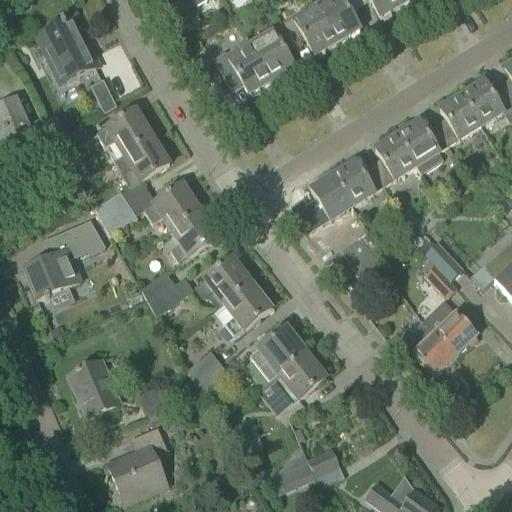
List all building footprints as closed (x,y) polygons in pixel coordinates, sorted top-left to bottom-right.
[(208,0),(174,0),(183,15),(194,9),(195,11),(206,4),(205,2),(208,0)] [(329,6),(316,14),(337,48),(359,35),(348,17),(359,11),(352,0),(331,0),(327,3),(329,6)] [(352,0),(359,11),(369,4),(380,23),(402,10),(396,0),(352,0)] [(396,0),(402,10),(419,0),(396,0)] [(291,20),(279,26),(293,49),(303,43),(314,62),(337,48),(316,14),(303,22),(301,18),(292,23),(291,20)] [(60,29),(35,41),(35,42),(41,40),(42,43),(40,44),(55,74),(53,74),(52,73),(51,74),(59,90),(94,73),(99,70),(90,51),(86,53),(83,55),(76,41),(79,40),(71,24),(63,27),(62,24),(59,26),(60,29)] [(279,26),(246,45),(271,87),(294,74),(283,55),(293,49),(279,26)] [(224,56),(212,63),(227,88),(238,82),(249,100),(271,87),(246,45),(245,43),(234,50),(237,54),(226,60),(224,56)] [(509,83),(498,89),(511,110),(511,68),(503,74),(509,83)] [(483,87),(461,100),(480,131),(502,118),(502,117),(511,111),(511,110),(498,89),(488,95),(483,87)] [(94,89),(90,91),(94,98),(104,119),(116,112),(106,92),(97,96),(94,89)] [(444,123),(434,129),(448,151),(458,145),(480,131),(461,100),(439,114),(444,123)] [(0,111),(0,177),(38,162),(15,106),(0,111)] [(135,115),(118,126),(96,139),(104,153),(114,147),(122,160),(152,142),(135,115)] [(56,119),(45,124),(56,146),(66,141),(56,119)] [(419,127),(396,141),(416,172),(422,181),(444,167),(438,157),(448,151),(434,129),(424,136),(419,127)] [(92,144),(84,131),(66,141),(56,146),(64,160),(92,144)] [(416,172),(396,141),(374,154),(380,163),(369,170),(384,191),(394,185),(416,172)] [(152,142),(122,160),(112,166),(129,194),(168,170),(152,142)] [(384,191),(369,170),(359,176),(354,167),(332,181),(352,212),(374,198),(373,198),(384,191)] [(352,212),(332,181),(310,195),(315,203),(305,210),(319,232),(329,225),(330,226),(352,212)] [(181,190),(165,201),(143,216),(152,229),(162,223),(170,236),(199,217),(181,190)] [(102,228),(129,210),(120,196),(94,213),(102,228)] [(129,210),(102,228),(109,241),(137,224),(129,210)] [(199,217),(170,236),(179,249),(169,256),(178,269),(217,244),(199,217)] [(49,263),(23,274),(36,306),(42,303),(43,307),(49,304),(47,301),(79,288),(70,265),(89,257),(92,261),(105,253),(90,226),(43,247),(49,263)] [(511,242),(470,282),(482,295),(492,285),(511,306),(511,242)] [(360,243),(340,255),(341,256),(357,282),(379,269),(360,243)] [(436,248),(424,260),(428,263),(431,267),(449,287),(462,275),(436,248)] [(428,263),(417,273),(424,280),(446,304),(456,294),(449,287),(431,267),(428,263)] [(231,264),(215,276),(194,292),(204,305),(210,305),(217,315),(251,289),(231,264)] [(148,309),(174,290),(164,277),(140,295),(148,309)] [(174,290),(148,309),(156,323),(192,296),(182,283),(174,290)] [(251,289),(217,315),(214,317),(233,343),(270,314),(251,289)] [(481,341),(468,326),(450,305),(427,324),(459,360),(481,341)] [(427,324),(420,331),(405,344),(436,380),(459,360),(427,324)] [(50,334),(54,343),(65,339),(61,330),(50,334)] [(269,387),(307,357),(306,357),(305,358),(285,333),(249,362),(269,387)] [(194,390),(220,370),(210,357),(186,376),(194,390)] [(307,357),(269,387),(289,412),(325,384),(305,359),(307,358),(307,357)] [(101,367),(87,373),(69,380),(87,423),(119,409),(101,367)] [(220,370),(194,390),(202,404),(229,382),(220,370)] [(147,424),(169,414),(159,392),(137,402),(147,424)] [(261,454),(255,444),(258,442),(250,428),(224,443),(238,467),(261,454)] [(139,457),(125,463),(107,471),(124,509),(166,491),(160,478),(155,465),(168,459),(157,433),(133,443),(139,457)] [(339,471),(333,458),(308,469),(314,482),(339,471)] [(401,509),(397,506),(375,490),(365,504),(376,511),(434,511),(414,497),(412,494),(401,509)] [(244,506),(245,511),(246,511),(254,511),(257,509),(256,504),(252,501),(247,502),(244,506)]
